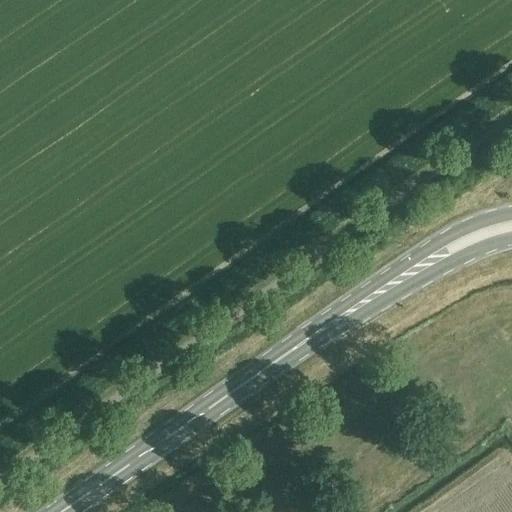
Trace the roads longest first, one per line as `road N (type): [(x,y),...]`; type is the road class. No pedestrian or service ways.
road 1 (secondary): [(66,511),(394,282)]
road 2 (secondary): [(511,218),(440,243),(394,282)]
road 3 (secondary): [(394,282),(511,242)]
